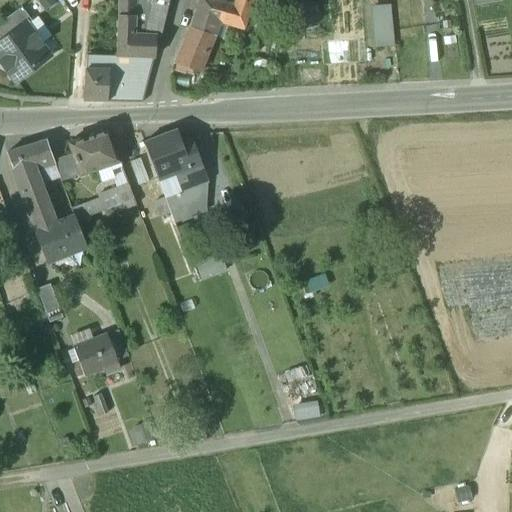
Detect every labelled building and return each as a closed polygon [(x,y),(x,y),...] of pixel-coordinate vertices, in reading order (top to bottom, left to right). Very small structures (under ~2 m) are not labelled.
[(118,0),(118,34),(120,34),(119,58),(133,58),(154,59),(155,59),(156,39),(160,39),(170,0),(165,0),(118,0)] [(228,6),(203,0),(200,0),(190,31),(213,38),(218,23),(223,24),(228,6)] [(235,0),(233,7),(228,6),(223,24),(243,30),(254,0),(235,0)] [(369,5),(370,46),(391,46),(390,4),(369,5)] [(22,8),(0,24),(0,39),(2,42),(25,25),(26,26),(32,22),(22,8)] [(2,42),(0,43),(0,63),(6,72),(7,71),(15,82),(49,58),(41,46),(42,46),(35,36),(34,36),(26,26),(25,25),(2,42)] [(190,31),(176,65),(200,73),(213,38),(190,31)] [(86,56),(85,70),(109,71),(109,57),(86,56)] [(142,103),(154,59),(133,58),(132,75),(109,74),(109,71),(85,70),(83,102),(142,103)] [(181,144),(176,131),(144,143),(159,182),(176,176),(201,166),(192,141),(181,144)] [(108,132),(84,138),(94,166),(96,171),(109,168),(120,165),(108,132)] [(84,138),(51,150),(60,179),(94,166),(84,138)] [(46,141),(6,154),(21,192),(38,186),(34,173),(41,171),(40,166),(53,161),(46,141)] [(129,161),(137,183),(147,180),(139,158),(129,161)] [(201,166),(176,176),(183,193),(208,183),(201,166)] [(56,168),(47,171),(50,182),(60,179),(56,168)] [(109,168),(96,171),(101,183),(112,180),(109,168)] [(38,186),(21,192),(27,208),(44,202),(43,198),(38,186)] [(129,188),(117,191),(121,205),(123,210),(136,205),(129,188)] [(117,191),(99,196),(99,199),(103,212),(121,205),(117,191)] [(201,196),(179,204),(181,209),(184,218),(206,210),(201,196)] [(44,202),(27,208),(36,234),(56,226),(44,197),(43,198),(44,202)] [(165,198),(155,202),(161,217),(171,214),(171,213),(165,198)] [(99,199),(71,210),(75,219),(76,222),(103,212),(99,199)] [(181,209),(171,213),(171,214),(174,222),(184,218),(181,209)] [(56,226),(36,234),(47,262),(86,247),(76,222),(75,219),(56,226)] [(194,267),(199,280),(224,269),(218,256),(194,267)] [(50,285),(37,290),(49,323),(62,318),(50,285)] [(118,332),(107,336),(117,361),(128,357),(118,332)] [(107,336),(74,349),(84,376),(118,363),(117,361),(107,336)] [(292,420),(317,416),(314,400),(289,404),(292,420)]
